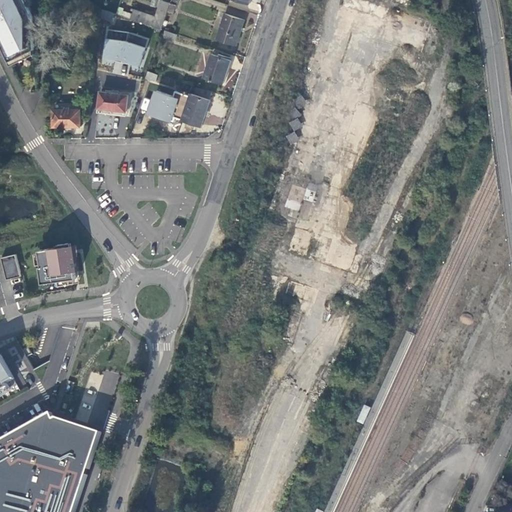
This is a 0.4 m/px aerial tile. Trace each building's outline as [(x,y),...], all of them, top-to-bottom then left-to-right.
[(0,0),(0,39),(11,62),(35,50),(35,36),(29,23),(34,21),(34,16),(26,0),(0,0)] [(168,11),(171,3),(163,0),(161,0),(156,16),(135,9),(131,19),(162,29),(168,11)] [(172,0),(171,3),(168,11),(174,13),(178,0),(172,0)] [(115,13),(103,9),(102,18),(112,21),(115,13)] [(237,45),(245,20),(225,13),(217,38),(237,45)] [(139,70),(148,38),(109,27),(100,59),(139,70)] [(176,41),(178,34),(168,31),(166,38),(176,41)] [(35,54),(35,50),(11,62),(12,65),(35,54)] [(224,83),(232,60),(212,54),(205,77),(224,83)] [(159,74),(149,71),(146,77),(157,81),(159,74)] [(127,111),(129,95),(101,91),(99,108),(127,111)] [(203,126),(211,99),(192,93),(191,95),(176,91),(174,96),(157,91),(150,113),(175,121),(176,117),(183,119),(203,126)] [(54,109),(54,126),(81,126),(81,109),(54,109)] [(290,186),(286,208),(300,210),(302,197),(312,198),(313,190),(290,186)] [(58,247),(41,249),(43,266),(41,266),(44,283),(64,280),(65,284),(74,283),(72,271),(79,270),(80,270),(76,245),(69,246),(68,243),(57,245),(58,247)] [(17,254),(2,257),(7,279),(22,276),(17,254)] [(80,282),(79,270),(72,271),(74,283),(80,282)] [(0,393),(10,388),(7,383),(14,379),(1,354),(0,354),(0,393)] [(78,511),(107,428),(56,412),(0,446),(0,511),(78,511)]
